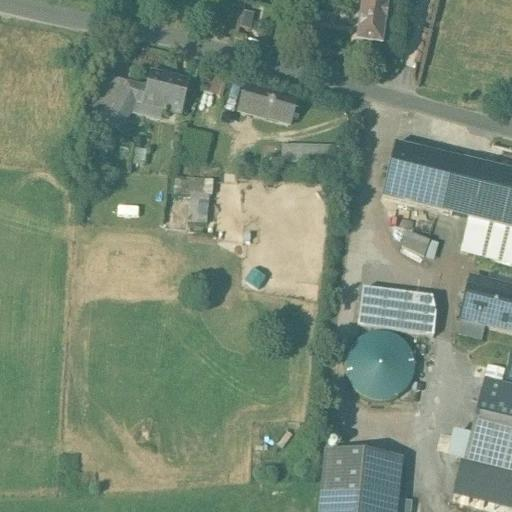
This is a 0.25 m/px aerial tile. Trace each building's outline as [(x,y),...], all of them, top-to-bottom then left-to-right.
[(362,0),(355,49),(381,52),(388,0),(362,0)] [(126,86),(103,76),(88,107),(110,117),(126,86)] [(187,84),(151,76),(147,91),(143,107),(143,109),(179,117),(187,84)] [(227,82),(208,77),(203,95),(222,100),(227,82)] [(147,91),(126,86),(110,117),(104,129),(119,137),(134,105),(143,107),(147,91)] [(295,104),(246,90),(240,114),(288,127),(295,104)] [(210,139),(185,134),(179,165),(204,167),(210,139)] [(279,146),(279,163),(329,165),(329,147),(279,146)] [(511,176),(393,149),(381,201),(467,223),(511,233),(511,176)] [(209,185),(175,183),(174,198),(191,199),(188,225),(205,227),(209,185)] [(511,233),(467,223),(460,255),(511,268),(511,233)] [(428,244),(405,236),(401,249),(410,254),(423,260),(428,244)] [(511,292),(471,283),(461,322),(485,328),(511,334),(511,292)] [(432,307),(361,297),(357,329),(433,339),(435,318),(432,307)] [(485,328),(463,323),(460,336),(482,342),(485,328)] [(379,335),(373,336),(367,338),(362,340),(357,344),(353,348),(349,353),(347,358),(345,364),(345,370),(345,376),(347,382),(349,387),(353,392),(357,397),(362,400),(368,402),(374,404),(380,404),(386,404),(391,402),(397,400),(402,396),(406,392),(409,387),(412,381),(413,376),(414,370),(413,364),(412,358),(409,352),(406,348),(401,343),(396,340),(391,337),(385,336),(379,335)] [(511,388),(485,382),(469,441),(452,437),(448,454),(465,458),(464,463),(511,475),(511,388)] [(394,511),(400,463),(326,455),(319,511),(394,511)] [(511,511),(511,475),(464,463),(454,502),(495,511),(511,511)] [(458,511),(459,506),(405,502),(404,511),(458,511)]
